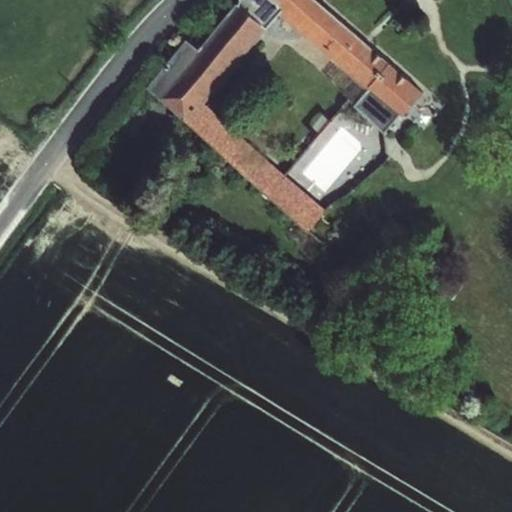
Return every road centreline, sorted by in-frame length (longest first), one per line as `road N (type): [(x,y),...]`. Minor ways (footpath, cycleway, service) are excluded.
road 1 (track): [(511,450),(264,299),(51,156)]
road 2 (tertiary): [(0,226),(123,61),(180,0)]
